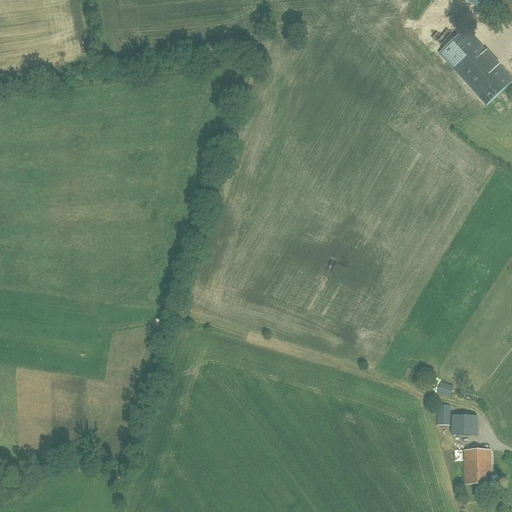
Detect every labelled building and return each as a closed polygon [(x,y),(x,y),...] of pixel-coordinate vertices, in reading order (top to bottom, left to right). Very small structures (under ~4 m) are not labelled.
[(509,24),(511,20),(511,0),(487,0),(482,8),(509,24)] [(511,78),(466,30),(439,56),(487,107),(511,83),(511,78)] [(449,398),(453,386),(440,382),(437,394),(449,398)] [(450,426),(451,406),(437,406),(437,426),(450,426)] [(452,435),(479,435),(479,416),(453,416),(452,435)] [(490,451),(464,451),(465,485),(491,485),(490,451)]
